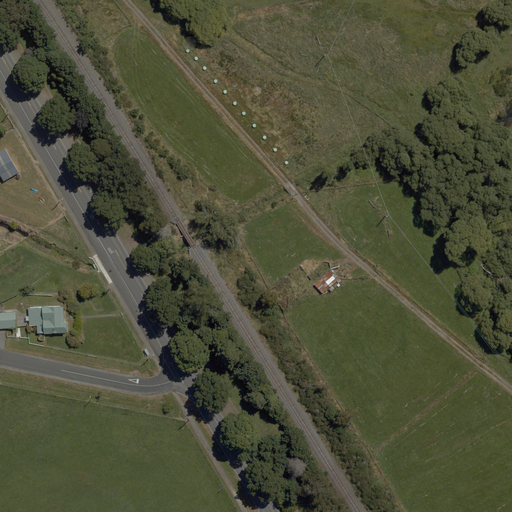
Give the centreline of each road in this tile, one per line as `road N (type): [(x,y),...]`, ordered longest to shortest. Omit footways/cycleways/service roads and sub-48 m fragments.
road 1 (secondary): [(0,53),(186,372)]
road 2 (residential): [(0,357),(149,386),(186,372)]
road 3 (secondary): [(186,372),(270,511)]
